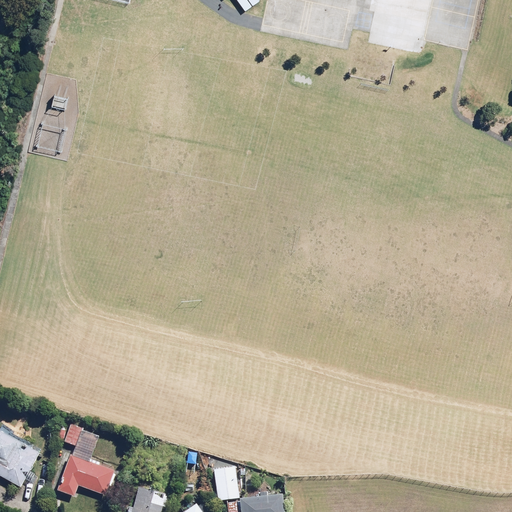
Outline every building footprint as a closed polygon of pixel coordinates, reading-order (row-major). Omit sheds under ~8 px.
[(85,428),(73,423),(66,442),(78,447),(85,428)] [(0,475),(22,487),(41,453),(0,430),(0,475)] [(116,471),(72,455),(59,491),(76,497),(80,486),(107,496),(116,471)] [(236,467),(216,469),(220,501),(240,498),(236,467)] [(162,511),(167,495),(139,488),(133,511),(162,511)] [(229,511),(286,511),(284,495),(228,502),(229,511)]
